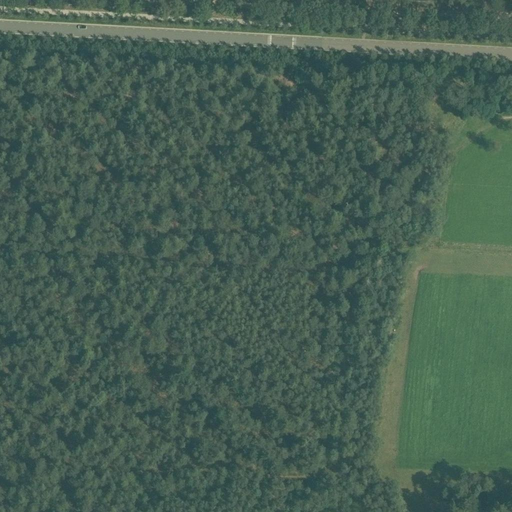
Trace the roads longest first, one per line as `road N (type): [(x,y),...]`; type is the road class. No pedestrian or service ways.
road 1 (primary): [(511,54),(0,26)]
road 2 (track): [(363,29),(338,511)]
road 3 (track): [(0,250),(212,269),(351,265)]
road 4 (track): [(0,458),(153,473),(309,477),(339,469)]
road 5 (track): [(511,20),(178,0)]
